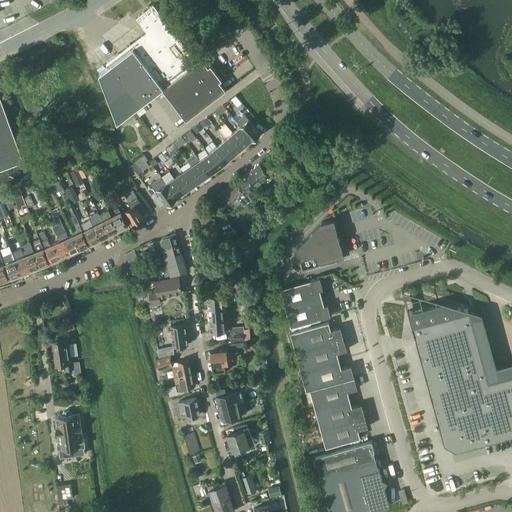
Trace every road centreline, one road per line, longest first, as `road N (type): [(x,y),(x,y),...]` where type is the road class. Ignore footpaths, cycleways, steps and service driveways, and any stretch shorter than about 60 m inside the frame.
road 1 (unclassified): [(429,511),(412,482),(369,306),(388,284),(442,269),(511,296)]
road 2 (secondary): [(282,0),(371,106),(458,177),(511,209)]
road 3 (residential): [(244,511),(205,393),(182,209)]
road 4 (secondary): [(511,160),(381,66),(322,0)]
road 5 (residential): [(0,296),(91,262),(182,209)]
road 6 (unclassified): [(266,140),(279,123),(277,93),(215,0)]
